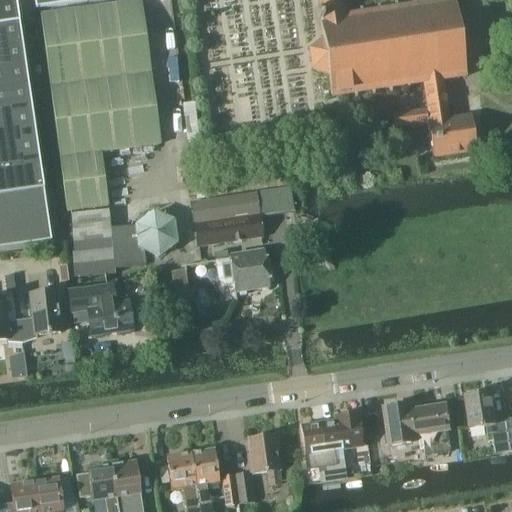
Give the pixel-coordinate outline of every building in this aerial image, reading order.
[(0,0),(0,24),(19,22),(15,0),(0,0)] [(33,0),(35,9),(93,0),(33,0)] [(342,0),(316,0),(318,9),(316,10),(318,21),(320,21),(323,39),(308,51),(311,71),(328,77),(331,97),(340,96),(423,84),(427,111),(393,116),(394,128),(427,124),(432,159),(475,152),(470,117),(449,120),(443,81),(466,78),(454,0),(453,0),(345,16),(342,0)] [(66,214),(107,208),(99,154),(158,146),(139,4),(59,14),(41,17),(62,182),(66,214)] [(0,67),(25,64),(19,22),(0,24),(0,67)] [(0,110),(31,106),(25,64),(0,67),(0,110)] [(0,110),(0,170),(40,165),(31,106),(0,110)] [(0,170),(0,194),(43,188),(40,165),(0,170)] [(0,248),(51,241),(43,188),(0,194),(0,248)] [(198,248),(261,238),(258,217),(288,213),(285,190),(191,205),(198,248)] [(177,245),(175,221),(152,211),(139,222),(134,226),(134,227),(110,230),(108,211),(70,215),(73,253),(71,254),(74,279),(142,272),(140,251),(159,259),(177,245)] [(304,226),(289,228),(290,235),(305,234),(304,226)] [(229,259),(215,261),(218,281),(225,286),(232,284),(234,294),(269,289),(264,253),(229,258),(229,259)] [(172,286),(163,287),(166,308),(190,304),(185,271),(171,273),(172,286)] [(132,332),(128,303),(114,305),(113,297),(108,298),(106,288),(67,294),(71,315),(86,313),(90,339),(132,332)] [(28,297),(31,320),(19,322),(22,345),(37,340),(36,337),(62,334),(56,293),(28,297)] [(7,344),(22,345),(19,322),(7,324),(4,300),(0,300),(0,341),(7,341),(7,344)] [(508,453),(509,453),(504,420),(503,421),(503,423),(492,425),(491,422),(486,392),(461,397),(467,433),(484,430),(486,445),(491,444),(493,455),(508,453)] [(407,406),(381,410),(388,450),(412,446),(411,438),(412,438),(408,412),(407,408),(407,406)] [(417,411),(408,412),(412,438),(420,437),(423,458),(461,452),(456,424),(446,425),(443,407),(417,411)] [(336,418),(337,424),(321,426),(328,482),(344,480),(342,461),(333,462),(332,452),(362,449),(357,415),(336,418)] [(320,483),(328,482),(321,426),(302,428),(307,470),(319,468),(320,483)] [(249,474),(234,476),(239,506),(253,504),(249,477),(253,476),(254,478),(269,475),(271,488),(271,492),(291,493),(292,488),(305,487),(303,470),(293,469),(294,458),(286,457),(285,459),(278,458),(275,439),(248,443),(249,445),(245,446),(249,474)] [(219,484),(213,453),(191,456),(195,488),(198,511),(211,511),(210,503),(208,504),(205,486),(219,484)] [(186,511),(198,511),(195,488),(191,456),(167,460),(172,491),(186,489),(189,507),(186,507),(186,511)] [(117,511),(140,511),(133,465),(111,468),(117,511)] [(87,476),(74,478),(78,502),(91,500),(92,504),(105,502),(106,511),(117,511),(111,468),(87,472),(87,476)] [(225,508),(239,506),(234,476),(221,478),(225,508)] [(61,511),(57,481),(34,484),(38,511),(61,511)] [(13,507),(1,509),(1,511),(38,511),(34,484),(10,487),(13,507)]
